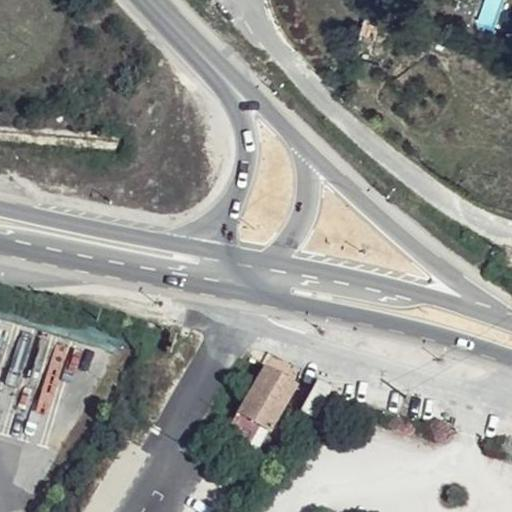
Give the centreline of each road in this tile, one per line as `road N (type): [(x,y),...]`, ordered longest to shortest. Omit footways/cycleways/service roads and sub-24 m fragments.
road 1 (unclassified): [(261,0),(288,55),(428,187),(511,225)]
road 2 (primary): [(245,292),(511,356)]
road 3 (primary): [(498,314),(389,229),(304,147)]
road 4 (primary): [(498,314),(277,263)]
road 5 (primary): [(0,239),(220,287)]
road 6 (primary): [(208,250),(0,208)]
road 7 (primary): [(240,93),(243,178),(208,250)]
road 8 (primary): [(156,0),(240,93)]
road 9 (primary): [(277,263),(304,215),(304,147)]
